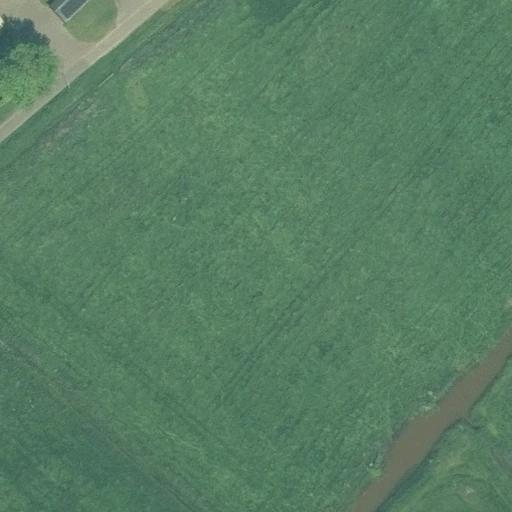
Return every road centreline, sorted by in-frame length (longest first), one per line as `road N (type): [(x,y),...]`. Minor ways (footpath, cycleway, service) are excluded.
road 1 (unclassified): [(0,133),(158,0)]
road 2 (track): [(409,511),(445,470),(478,465),(511,511)]
